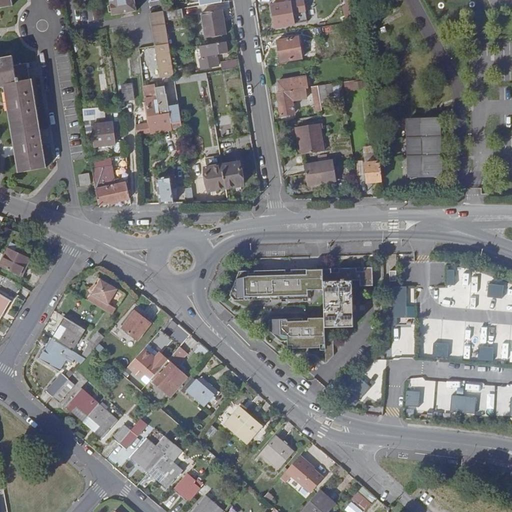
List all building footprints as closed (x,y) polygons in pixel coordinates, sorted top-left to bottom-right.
[(108,0),(111,17),(137,12),(135,0),(134,0),(108,0)] [(275,27),(296,24),(291,2),(283,3),(282,0),(278,0),(280,4),(271,5),(275,27)] [(353,20),(358,19),(352,0),(346,0),(349,13),(352,13),(353,20)] [(163,11),(164,12),(165,20),(183,17),(182,8),(163,11)] [(207,37),(226,34),(222,9),(202,12),(205,28),(202,29),(203,34),(205,34),(207,37)] [(151,14),(157,46),(169,45),(165,20),(164,12),(151,14)] [(281,61),(302,58),(298,37),(278,40),(281,61)] [(228,53),(226,41),(201,45),(202,58),(201,59),(203,68),(219,65),(217,55),(216,52),(220,51),(220,54),(228,53)] [(169,45),(157,46),(162,79),(174,78),(173,70),(170,50),(169,45)] [(21,170),(47,167),(33,79),(30,79),(28,63),(15,65),(12,56),(0,58),(0,84),(7,84),(21,170)] [(222,70),(235,68),(234,60),(221,63),(222,70)] [(173,70),(174,78),(184,76),(183,68),(173,70)] [(174,78),(175,83),(195,80),(194,75),(184,76),(174,78)] [(277,92),(281,115),(295,113),(292,100),(307,98),(305,87),(307,87),(305,77),(279,81),(281,92),(277,92)] [(345,81),(345,91),(360,91),(360,81),(345,81)] [(340,97),(338,82),(331,84),(332,95),(333,98),(340,97)] [(134,100),(131,84),(121,85),(124,102),(134,100)] [(332,95),(331,84),(318,86),(320,96),(320,101),(327,100),(326,96),(332,95)] [(145,96),(157,94),(155,88),(155,85),(144,87),(145,96)] [(173,130),(183,129),(179,105),(169,107),(165,86),(155,88),(157,94),(160,116),(170,114),(173,130)] [(151,131),(151,133),(163,132),(160,116),(157,94),(145,96),(146,102),(147,107),(150,123),(138,125),(139,133),(151,131)] [(83,109),(85,120),(105,119),(105,111),(104,111),(103,108),(83,109)] [(160,116),(163,132),(173,130),(170,114),(160,116)] [(438,119),(402,120),(403,177),(439,176),(438,119)] [(114,123),(94,125),(96,147),(116,144),(114,123)] [(300,137),(303,154),(325,150),(320,124),(296,128),(298,137),(300,137)] [(367,181),(383,180),(380,158),(376,158),(376,162),(365,163),(367,181)] [(331,160),(303,165),(306,185),(335,181),(331,160)] [(222,163),(226,188),(243,185),(239,162),(233,163),(232,161),(222,163)] [(209,190),(226,188),(222,163),(212,164),(212,167),(205,168),(209,190)] [(96,190),(100,205),(131,199),(131,198),(128,189),(127,183),(116,186),(113,168),(94,172),(94,178),(96,190)] [(156,178),(160,204),(174,203),(173,195),(177,195),(178,189),(175,171),(167,172),(166,170),(157,171),(158,178),(156,178)] [(80,175),(82,185),(91,184),(90,174),(80,175)] [(187,189),(188,202),(195,202),(192,188),(187,189)] [(26,264),(29,266),(32,259),(10,247),(1,265),(21,276),(26,264)] [(23,277),(29,266),(26,264),(21,276),(23,277)] [(511,283),(478,271),(472,271),(464,268),(446,267),(445,287),(438,287),(438,304),(448,308),(511,311),(511,283)] [(326,340),(326,327),(354,326),(353,300),(353,281),(361,280),(361,286),(374,286),(373,268),(242,272),(230,295),(234,301),(250,300),(250,297),(255,297),(255,300),(267,299),(267,296),(271,296),(271,299),(282,299),(282,296),(292,295),(293,299),(304,298),(304,295),(309,295),(308,289),(317,289),(317,287),(324,286),(324,289),(325,317),(309,318),(309,320),(304,320),(304,318),(288,318),(288,319),(269,320),(270,331),(281,341),(288,341),(289,345),(294,345),(294,348),(304,348),(304,344),(310,344),(310,348),(321,347),(321,344),(326,343),(326,340)] [(399,281),(399,271),(385,271),(385,281),(399,281)] [(23,287),(10,279),(5,287),(18,295),(23,287)] [(89,301),(113,315),(117,309),(109,305),(118,289),(101,279),(89,301)] [(416,304),(414,304),(414,287),(391,286),(390,320),(416,321),(416,304)] [(0,308),(2,306),(7,309),(11,301),(0,294),(0,308)] [(85,330),(54,311),(50,318),(61,324),(60,325),(64,328),(56,341),(73,350),(85,330)] [(137,339),(151,323),(137,311),(123,326),(137,339)] [(422,355),(429,352),(425,340),(448,332),(448,342),(430,341),(430,352),(431,357),(456,358),(477,351),(476,361),(493,362),(494,342),(499,358),(511,358),(511,324),(510,324),(509,344),(502,325),(449,322),(448,331),(424,330),(422,355)] [(64,328),(60,325),(52,338),(56,341),(64,328)] [(412,357),(413,327),(393,327),(392,344),(400,344),(400,357),(412,357)] [(72,363),(75,358),(83,363),(87,359),(82,356),(73,350),(56,341),(52,338),(44,351),(39,359),(60,372),(67,359),(69,360),(69,361),(72,363)] [(334,339),(326,340),(326,343),(326,363),(334,355),(334,339)] [(87,359),(95,350),(91,346),(82,356),(87,359)] [(179,363),(188,354),(180,346),(172,356),(179,363)] [(154,360),(143,351),(128,368),(136,374),(140,370),(151,379),(166,362),(159,355),(154,360)] [(167,361),(166,362),(151,379),(171,398),(188,378),(167,361)] [(218,390),(201,375),(187,391),(204,405),(218,390)] [(360,378),(350,391),(361,399),(371,386),(360,378)] [(511,414),(511,385),(407,379),(405,410),(475,414),(476,402),(490,403),(490,401),(500,401),(500,414),(511,414)] [(63,386),(58,381),(46,393),(51,398),(63,386)] [(69,390),(63,386),(51,398),(57,403),(69,390)] [(87,419),(99,405),(81,389),(66,407),(73,413),(76,409),(87,419)] [(118,421),(99,405),(87,419),(98,429),(95,433),(102,439),(118,421)] [(237,433),(252,416),(240,406),(226,423),(237,433)] [(84,423),(87,419),(76,409),(73,413),(84,423)] [(263,425),(252,416),(237,433),(248,443),(263,425)] [(98,429),(87,419),(84,423),(95,433),(98,429)] [(113,439),(120,444),(136,426),(129,420),(113,439)] [(136,426),(120,444),(126,450),(142,431),(136,426)] [(293,451),(275,435),(261,450),(280,466),(293,451)] [(130,458),(149,474),(152,470),(174,445),(165,437),(156,448),(146,440),(130,458)] [(174,445),(152,470),(164,480),(160,484),(167,490),(183,471),(174,464),(184,453),(174,445)] [(312,492),(324,478),(298,456),(281,475),(286,479),(291,474),(312,492)] [(152,470),(149,474),(160,484),(164,480),(152,470)] [(174,491),(181,497),(193,484),(195,482),(187,475),(174,491)] [(193,484),(181,497),(188,503),(199,489),(193,484)] [(351,500),(365,511),(377,497),(363,485),(351,500)] [(326,511),(334,504),(319,490),(301,511),(302,511),(326,511)] [(268,491),(262,497),(267,502),(273,495),(268,491)] [(222,511),(224,511),(206,495),(190,511),(222,511)]
